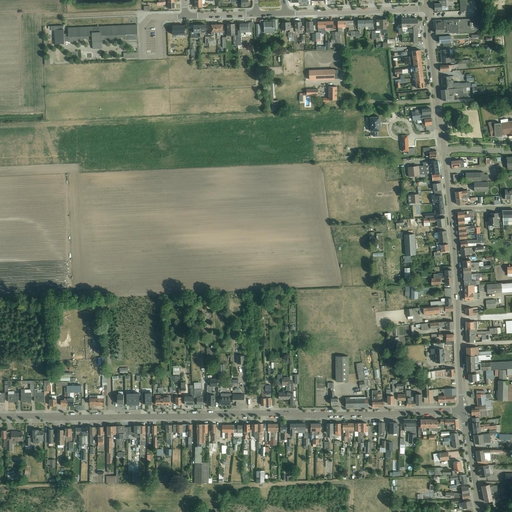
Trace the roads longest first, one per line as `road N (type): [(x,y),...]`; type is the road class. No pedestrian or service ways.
road 1 (tertiary): [(0,415),(460,410)]
road 2 (tertiary): [(460,410),(449,208)]
road 3 (residential): [(284,14),(427,9)]
road 4 (tertiary): [(444,151),(427,9)]
